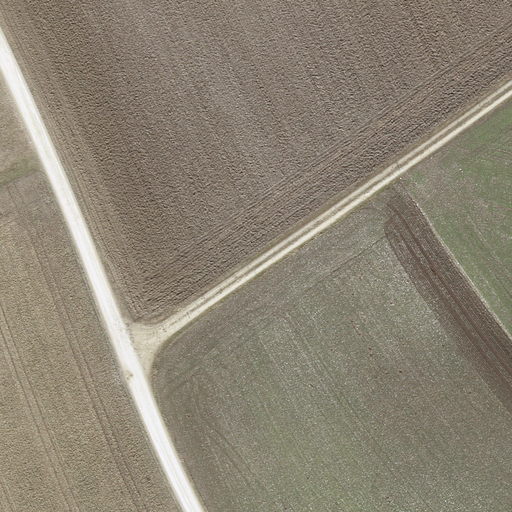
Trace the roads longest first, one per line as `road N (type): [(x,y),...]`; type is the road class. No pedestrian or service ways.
road 1 (track): [(0,37),(197,511)]
road 2 (track): [(511,89),(129,356)]
